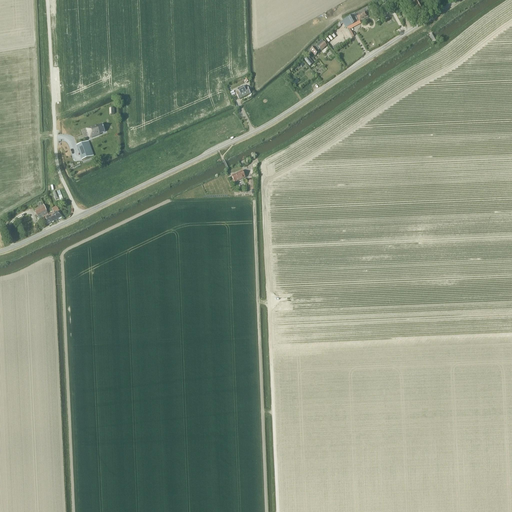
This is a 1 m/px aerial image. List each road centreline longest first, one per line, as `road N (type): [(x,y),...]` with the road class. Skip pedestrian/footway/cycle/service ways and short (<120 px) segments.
road 1 (tertiary): [(0,251),(270,123),(457,0)]
road 2 (track): [(79,216),(57,165),(47,0)]
